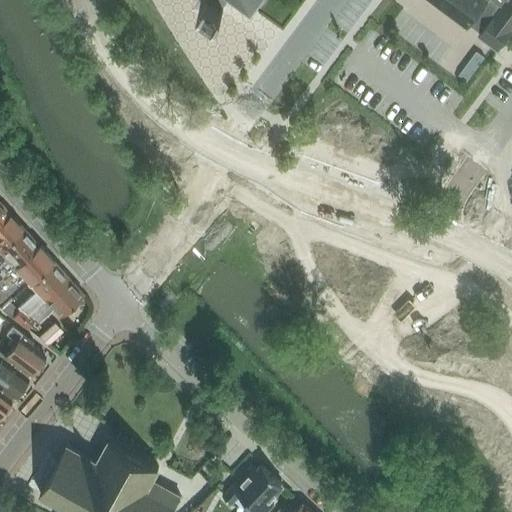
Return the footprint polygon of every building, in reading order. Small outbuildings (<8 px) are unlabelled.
[(202,0),(200,3),(208,9),(216,15),(223,6),(222,5),(223,3),(225,0),(239,0),(252,9),(258,0),(202,0)] [(511,0),(433,0),(466,25),(485,0),(496,0),(501,3),(478,34),(498,49),(511,29),(511,0)] [(7,210),(0,217),(0,247),(22,227),(7,210)] [(37,244),(22,227),(0,247),(0,276),(1,277),(10,269),(37,244)] [(0,278),(0,297),(23,276),(29,282),(52,260),(37,244),(10,269),(1,277),(0,278)] [(52,260),(29,282),(36,290),(17,307),(18,308),(11,317),(18,323),(26,313),(27,313),(67,277),(52,260)] [(26,313),(18,323),(26,329),(33,319),(36,321),(51,307),(59,316),(83,294),(67,277),(27,313),(26,313)] [(54,321),(46,329),(54,338),(57,335),(62,330),(54,321)] [(14,340),(4,354),(29,374),(44,355),(30,344),(33,341),(21,332),(11,325),(5,333),(14,340)] [(0,386),(12,396),(27,377),(29,374),(4,354),(0,351),(0,386)] [(0,411),(10,399),(12,396),(0,386),(0,411)] [(158,467),(108,439),(97,460),(67,444),(53,470),(39,494),(69,511),(68,511),(170,511),(180,495),(151,479),(158,467)] [(283,484),(260,463),(256,468),(252,464),(222,495),(231,503),(240,494),(259,511),(265,511),(273,503),(269,499),(283,484)] [(312,511),(302,503),(293,511),(312,511)]
